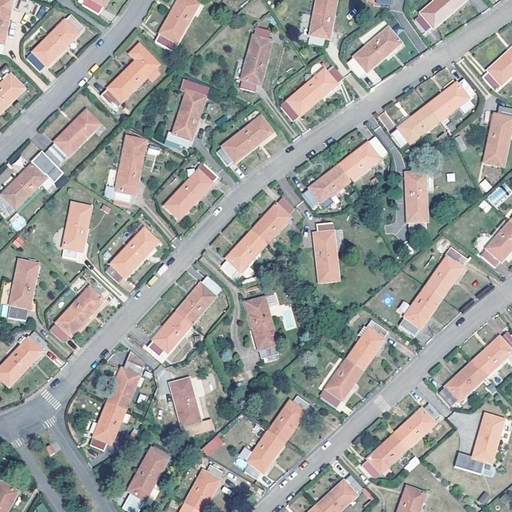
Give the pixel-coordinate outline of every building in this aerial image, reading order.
[(5,45),(6,37),(13,2),(0,0),(0,54),(3,55),(5,45)] [(86,0),(83,7),(99,16),(108,0),(86,0)] [(180,0),(156,43),(172,53),(195,13),(193,11),(197,4),(189,0),(180,0)] [(329,31),(332,32),(337,0),(318,0),(309,46),(325,49),(327,39),(329,31)] [(434,29),(468,0),(438,0),(422,15),(423,15),(416,21),(426,34),(434,29)] [(42,18),(47,8),(42,6),(37,15),(42,18)] [(47,67),(48,68),(85,30),(72,16),(66,22),(67,24),(61,30),(59,29),(28,61),(41,74),(47,67)] [(61,30),(67,24),(66,22),(65,21),(58,28),(59,29),(61,30)] [(263,78),(273,43),(269,42),(272,33),(257,29),(255,38),(254,38),(243,81),(244,81),(241,89),(256,93),(258,86),(260,77),(263,78)] [(348,65),(360,80),(402,44),(391,32),(385,37),(383,35),(348,65)] [(131,56),(137,62),(102,98),(115,111),(148,79),(156,70),(160,67),(140,47),(131,56)] [(483,79),(495,92),(511,77),(511,51),(489,72),(490,73),(483,79)] [(318,81),(316,79),(282,108),(294,123),(345,80),(334,68),(327,74),(318,81)] [(161,75),(156,70),(148,79),(153,83),(161,75)] [(318,81),(327,74),(325,71),(316,79),(318,81)] [(8,85),(14,79),(11,77),(5,83),(8,85)] [(8,85),(5,83),(0,88),(0,116),(25,91),(14,79),(8,85)] [(458,85),(457,84),(428,107),(440,123),(460,107),(469,100),(473,97),(476,95),(465,80),(458,85)] [(184,92),(188,94),(173,135),(169,133),(167,142),(190,150),(192,142),(195,133),(209,90),(187,82),(184,92)] [(461,109),(471,102),(469,100),(460,107),(461,109)] [(440,123),(428,107),(391,136),(401,149),(409,142),(417,137),(419,139),(440,123)] [(498,116),(496,128),(493,127),(485,163),(504,167),(510,136),(511,128),(511,110),(500,108),(498,116)] [(378,116),(388,131),(396,126),(385,111),(378,116)] [(87,112),(47,153),(47,154),(46,155),(59,168),(95,132),(100,126),(87,112)] [(255,128),(264,121),(262,118),(253,126),(255,128)] [(255,128),(253,126),(224,149),(217,155),(229,169),(274,134),(264,121),(255,128)] [(457,129),(452,123),(448,127),(452,133),(457,129)] [(97,134),(104,126),(102,124),(100,126),(95,132),(97,134)] [(443,144),(449,139),(446,135),(439,140),(443,144)] [(411,145),(419,139),(417,137),(409,142),(411,145)] [(468,150),(461,137),(456,139),(463,152),(468,150)] [(147,143),(128,139),(116,202),(131,205),(133,195),(135,188),(138,188),(147,143)] [(373,166),(371,164),(378,158),(380,160),(388,154),(376,139),(340,167),(352,183),(373,166)] [(190,150),(167,142),(165,146),(189,153),(190,150)] [(7,159),(16,172),(27,163),(19,151),(7,159)] [(380,160),(378,158),(371,164),(373,166),(374,167),(381,161),(380,160)] [(4,164),(0,168),(0,190),(15,173),(4,164)] [(0,207),(10,217),(42,186),(42,185),(40,183),(45,177),(34,166),(0,199),(0,207)] [(199,172),(202,174),(194,183),(191,180),(166,207),(180,221),(220,179),(205,166),(199,172)] [(352,183),(340,167),(303,196),(313,208),(320,203),(328,197),(330,199),(352,183)] [(194,183),(202,174),(199,172),(191,180),(194,183)] [(411,186),(407,186),(409,223),(410,223),(410,233),(428,232),(427,222),(428,222),(426,174),(410,175),(411,186)] [(45,177),(40,183),(42,185),(42,186),(43,187),(50,179),(46,176),(45,177)] [(493,188),(495,181),(487,178),(485,186),(493,188)] [(112,199),(115,188),(106,186),(103,196),(112,199)] [(322,205),(330,199),(328,197),(320,203),(322,205)] [(289,217),(295,210),(283,200),(252,233),(266,246),(285,226),(283,224),(289,217)] [(493,208),(485,202),(480,207),(488,213),(493,208)] [(82,244),(85,245),(92,210),(73,206),(65,250),(65,249),(64,258),(78,261),(80,252),(82,244)] [(285,226),(291,219),(289,217),(283,224),(285,226)] [(488,249),(481,257),(496,269),(502,262),(502,263),(511,251),(511,222),(494,243),(497,245),(491,252),(488,249)] [(321,284),(340,281),(333,224),(318,226),(318,236),(320,247),(316,247),(321,284)] [(140,241),(148,233),(145,231),(137,239),(140,241)] [(126,279),(127,279),(159,244),(148,233),(140,241),(137,239),(112,266),(113,267),(107,273),(116,281),(120,285),(126,279)] [(252,233),(227,260),(229,262),(223,268),(233,278),(234,277),(236,279),(242,273),(239,271),(246,264),(248,266),(266,246),(252,233)] [(17,248),(24,242),(19,236),(12,242),(17,248)] [(456,252),(450,260),(445,268),(442,266),(427,288),(443,299),(464,269),(463,268),(468,261),(456,252)] [(445,268),(450,260),(448,258),(442,266),(445,268)] [(32,303),(33,302),(39,267),(21,263),(9,320),(27,323),(29,312),(27,311),(29,302),(32,303)] [(242,273),(248,266),(246,264),(239,271),(242,273)] [(223,291),(208,278),(178,314),(193,327),(210,306),(208,304),(214,296),(216,298),(223,291)] [(256,279),(243,283),(246,292),(259,288),(256,279)] [(443,299),(427,288),(412,310),(414,312),(409,320),(406,318),(400,327),(416,338),(443,299)] [(85,300),(83,298),(51,332),(65,345),(104,301),(93,292),(85,300)] [(210,306),(216,298),(214,296),(208,304),(210,306)] [(279,306),(276,296),(266,300),(268,309),(279,306)] [(253,315),(250,316),(263,360),(280,356),(277,344),(278,344),(268,309),(266,300),(250,304),(253,315)] [(404,315),(409,304),(402,301),(397,312),(404,315)] [(409,320),(414,312),(412,310),(406,318),(409,320)] [(193,327),(178,314),(154,342),(155,343),(149,349),(161,359),(166,353),(173,345),(175,347),(193,327)] [(365,339),(364,339),(348,361),(364,371),(376,355),(379,350),(379,349),(390,334),(375,323),(373,322),(368,329),(370,331),(365,339)] [(365,339),(370,331),(368,329),(365,327),(359,336),(365,339)] [(501,340),(501,339),(474,364),(487,378),(511,354),(511,337),(508,333),(501,340)] [(24,351),(21,349),(0,371),(0,379),(10,389),(44,353),(43,352),(49,346),(36,334),(29,340),(32,343),(24,351)] [(169,355),(175,347),(173,345),(166,353),(169,355)] [(123,371),(109,405),(126,412),(137,387),(134,386),(137,377),(140,378),(146,365),(132,353),(124,371),(123,371)] [(322,399),(338,410),(364,371),(348,361),(333,382),(336,384),(330,392),(328,390),(322,399)] [(465,394),(467,396),(487,378),(474,364),(446,389),(447,389),(440,395),(451,407),(465,394)] [(244,379),(241,373),(233,377),(236,383),(244,379)] [(177,393),(174,394),(186,439),(205,434),(190,381),(175,385),(176,391),(177,393)] [(330,392),(336,384),(333,382),(328,390),(330,392)] [(293,405),(288,413),(285,411),(270,433),(286,444),(307,414),(306,413),(311,406),(299,397),(293,405)] [(288,413),(293,405),(291,403),(285,411),(288,413)] [(116,437),(126,412),(109,405),(91,447),(105,453),(109,444),(112,435),(116,437)] [(424,411),(423,411),(410,422),(396,435),(409,450),(411,448),(429,432),(427,429),(441,416),(430,405),(424,411)] [(505,421),(486,416),(474,458),(460,454),(456,468),(482,475),(486,462),(493,464),(505,421)] [(286,444),(270,433),(254,455),(257,457),(252,465),(247,472),(258,481),(264,474),(265,474),(286,444)] [(114,447),(118,438),(116,437),(112,435),(109,444),(114,447)] [(217,435),(201,449),(208,457),(224,443),(217,435)] [(373,478),(377,479),(409,450),(396,435),(369,461),(363,467),(373,478)] [(50,446),(46,449),(51,457),(55,454),(50,446)] [(140,511),(170,460),(153,450),(135,482),(138,484),(132,494),(124,510),(127,511),(140,511)] [(252,465),(257,457),(254,455),(253,454),(248,462),(252,465)] [(409,472),(421,463),(416,457),(404,466),(409,472)] [(237,458),(235,465),(245,468),(247,461),(237,458)] [(202,483),(200,482),(187,505),(200,511),(204,511),(221,482),(220,482),(225,474),(212,466),(207,474),(202,483)] [(318,508),(321,511),(341,511),(351,504),(348,501),(355,495),(357,497),(363,493),(364,494),(366,492),(352,476),(318,508)] [(132,494),(138,484),(135,482),(130,493),(132,494)] [(0,511),(9,511),(19,494),(3,484),(0,489),(0,511)] [(399,511),(420,511),(426,495),(411,490),(409,497),(405,496),(399,511)] [(351,504),(357,497),(355,495),(348,501),(351,504)] [(485,507),(490,501),(484,496),(480,502),(485,507)]
